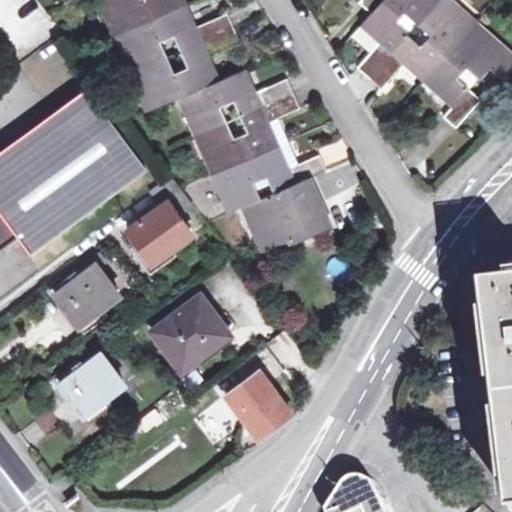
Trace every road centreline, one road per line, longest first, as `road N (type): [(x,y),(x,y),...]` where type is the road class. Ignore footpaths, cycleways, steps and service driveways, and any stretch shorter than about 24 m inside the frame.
road 1 (residential): [(278,0),(437,248)]
road 2 (secondary): [(437,248),(317,447)]
road 3 (secondary): [(317,447),(188,511)]
